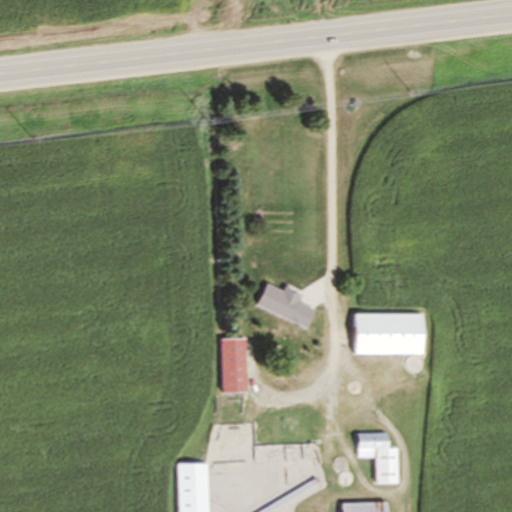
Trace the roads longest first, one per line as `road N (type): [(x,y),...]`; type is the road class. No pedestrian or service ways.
road 1 (primary): [(0,72),(511,14)]
road 2 (residential): [(329,34),(335,275)]
